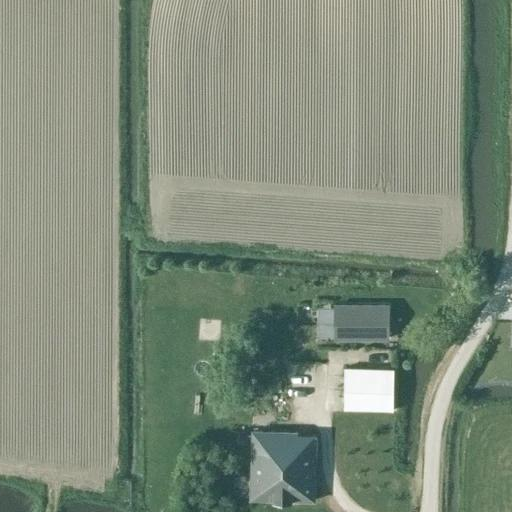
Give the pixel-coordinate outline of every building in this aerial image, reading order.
[(336,304),(335,337),(388,339),(389,306),(336,304)] [(393,410),(394,370),(347,369),(347,409),(393,410)] [(249,410),(250,383),(235,382),(234,409),(249,410)] [(347,416),(350,468),(383,466),(380,415),(347,416)] [(316,501),(318,435),(298,434),(298,431),(253,430),(250,498),(316,501)]
